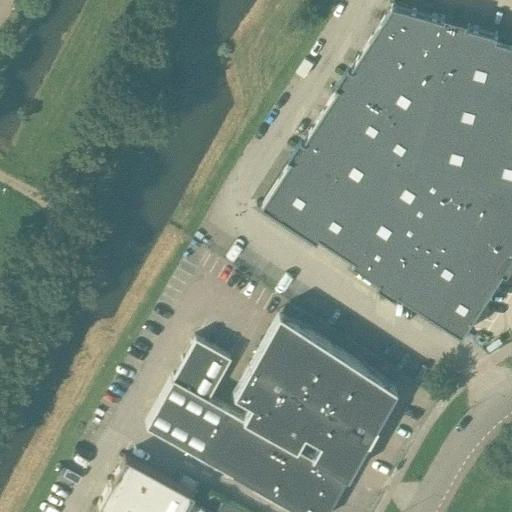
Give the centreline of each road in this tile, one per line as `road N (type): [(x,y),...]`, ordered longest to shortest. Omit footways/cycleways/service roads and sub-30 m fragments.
road 1 (unclassified): [(0,324),(170,0)]
road 2 (unclassified): [(420,511),(480,420),(511,397)]
